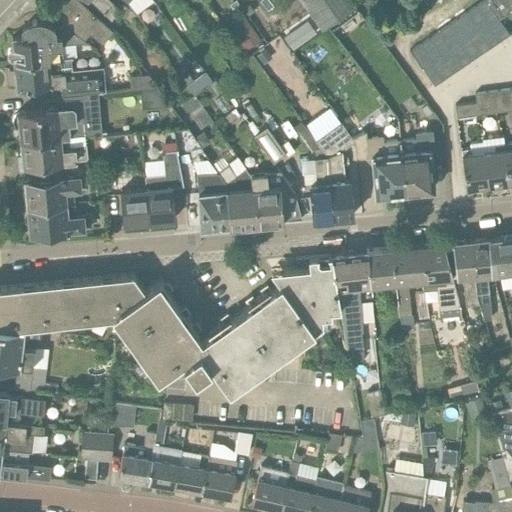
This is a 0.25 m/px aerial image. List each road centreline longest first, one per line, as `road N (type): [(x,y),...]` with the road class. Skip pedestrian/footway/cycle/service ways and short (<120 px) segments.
road 1 (residential): [(206,240),(511,208)]
road 2 (residential): [(206,240),(0,258)]
road 3 (residential): [(158,511),(0,491)]
